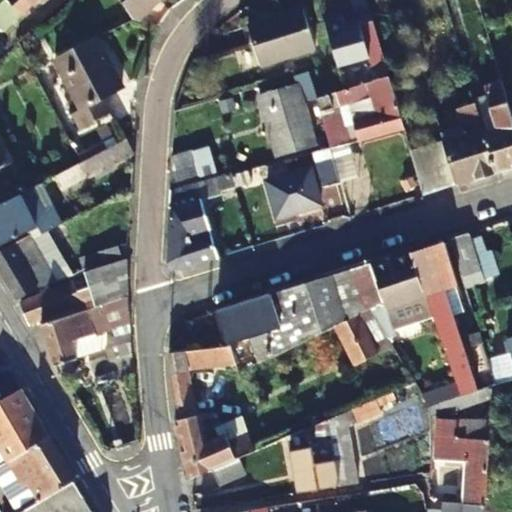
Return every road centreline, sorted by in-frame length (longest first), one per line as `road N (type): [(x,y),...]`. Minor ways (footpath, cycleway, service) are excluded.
road 1 (residential): [(155,309),(169,297),(511,193)]
road 2 (residential): [(220,0),(171,57),(156,110),(146,288),(155,309)]
road 3 (residential): [(0,316),(119,511)]
road 4 (residential): [(155,309),(148,325),(173,511)]
